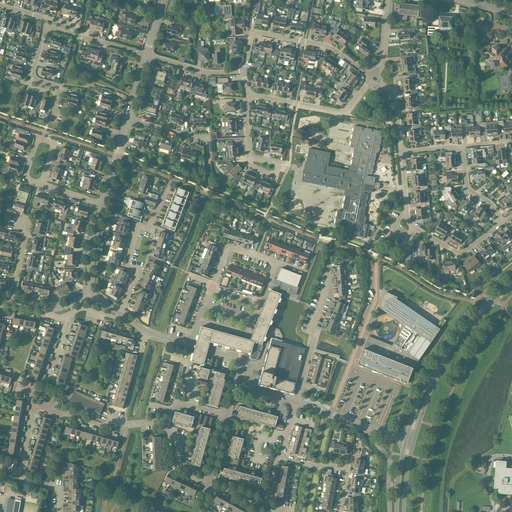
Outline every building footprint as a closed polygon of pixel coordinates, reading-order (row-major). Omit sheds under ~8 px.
[(47,9),(47,10),(50,11),(53,0),(42,0),(42,1),(46,2),(44,8),(47,9)] [(53,11),(56,12),(58,6),(62,7),(63,0),(56,0),(56,1),(54,0),(53,0),(50,11),(53,12),(53,11)] [(64,14),(70,16),(73,6),(69,5),(70,2),(65,0),(63,7),(66,8),(64,14)] [(362,13),(362,9),(368,10),(368,8),(369,8),(370,8),(371,8),(371,7),(371,6),(372,6),(371,5),(371,4),(370,4),(369,3),(369,0),(356,0),(356,1),(355,8),(357,8),(356,12),(358,12),(362,13)] [(223,3),(221,3),(222,18),(231,18),(231,5),(226,6),(226,3),(223,3)] [(70,16),(75,18),(77,11),(80,12),(82,5),(77,4),(76,7),(73,6),(70,16)] [(394,20),(406,21),(407,5),(400,4),(400,5),(395,5),(394,14),(394,20)] [(407,21),(407,16),(410,16),(410,18),(413,18),(413,17),(418,17),(419,6),(407,5),(406,21),(407,21)] [(205,18),(214,18),(214,14),(210,14),(210,8),(204,8),(205,15),(205,18)] [(134,24),(137,17),(130,15),(130,14),(124,12),(122,17),(125,17),(124,21),(134,24)] [(263,15),(261,24),(262,24),(262,25),(262,26),(266,27),(266,26),(267,25),(269,18),(272,18),(272,15),(273,13),(270,12),(269,16),(263,15)] [(298,22),(296,31),(297,31),(296,32),(297,33),(300,33),(301,33),(301,32),(302,32),(302,30),(305,31),(306,24),(308,13),(305,12),(304,17),(302,17),(300,22),(298,22)] [(90,29),(96,30),(100,18),(95,16),(95,17),(89,15),(87,22),(91,23),(90,29)] [(0,29),(3,30),(4,29),(4,27),(7,28),(9,19),(7,18),(7,17),(4,16),(2,23),(0,22),(0,29)] [(455,32),(455,29),(451,28),(452,18),(439,17),(439,28),(428,27),(427,36),(434,36),(434,31),(439,31),(455,32)] [(9,19),(7,28),(13,30),(12,32),(15,33),(16,27),(14,26),(16,19),(12,18),(12,20),(9,19)] [(96,30),(102,32),(104,26),(107,27),(109,21),(103,19),(104,19),(100,18),(96,30)] [(362,18),(361,21),(364,22),(364,26),(364,29),(368,29),(368,26),(375,27),(376,19),(364,18),(362,18)] [(244,28),(244,21),(238,21),(238,20),(230,20),(231,35),(240,35),(239,30),(240,28),(244,28)] [(319,35),(321,25),(316,24),(316,23),(313,23),(314,20),(311,20),(309,29),(314,30),(313,34),(317,35),(317,34),(319,35)] [(16,27),(15,33),(18,34),(18,31),(24,33),(27,24),(24,23),(25,22),(21,21),(19,28),(16,27)] [(24,33),(23,36),(32,38),(34,32),(31,31),(33,24),(30,23),(30,24),(27,24),(24,33)] [(182,26),(176,25),(175,27),(169,26),(167,33),(176,36),(176,35),(179,36),(180,32),(182,26)] [(321,25),(319,35),(322,35),(322,36),(325,37),(326,33),(331,34),(334,28),(321,25)] [(334,39),(338,42),(344,34),(340,31),(340,30),(336,27),(335,26),(332,32),(336,35),(334,39)] [(125,31),(126,30),(119,28),(118,32),(116,32),(115,36),(130,41),(132,33),(125,31)] [(399,40),(410,39),(410,34),(415,33),(414,28),(403,29),(403,33),(399,33),(399,40)] [(338,42),(343,46),(347,41),(349,43),(353,37),(351,35),(349,37),(344,34),(338,42)] [(51,41),(50,45),(57,47),(56,49),(62,51),(69,53),(70,49),(64,48),(65,46),(61,45),(62,42),(56,40),(56,38),(52,37),(51,40),(51,41)] [(226,42),(233,44),(231,54),(239,55),(241,43),(235,42),(235,41),(235,38),(225,38),(226,42)] [(362,38),(358,44),(361,46),(359,50),(368,56),(372,50),(367,46),(369,43),(362,38)] [(208,61),(208,49),(201,49),(201,41),(195,41),(196,48),(199,48),(199,61),(204,61),(204,62),(207,62),(207,61),(208,61)] [(178,44),(170,42),(169,45),(164,44),(162,50),(173,54),(175,47),(177,48),(178,44)] [(254,52),(259,53),(259,52),(265,53),(267,44),(261,42),(260,46),(256,46),(254,52)] [(401,53),(411,52),(410,45),(415,45),(415,42),(408,42),(408,45),(400,46),(401,53)] [(278,51),(278,50),(272,49),(273,45),(267,44),(265,53),(271,54),(270,55),(277,57),(278,51)] [(16,47),(14,53),(17,54),(26,56),(27,54),(28,54),(29,51),(25,50),(26,47),(23,46),(17,45),(16,47)] [(277,57),(276,59),(279,59),(281,61),(284,61),(285,58),(287,48),(284,47),(284,49),(281,48),(281,51),(278,51),(277,57)] [(80,60),(86,62),(87,59),(91,60),(94,50),(88,48),(86,54),(82,53),(80,60)] [(290,59),(290,61),(294,62),(296,51),(292,51),(292,50),(289,50),(289,48),(287,48),(285,58),(290,59)] [(485,53),(485,61),(488,61),(488,62),(489,62),(489,63),(490,63),(491,63),(492,63),(492,62),(493,62),(493,61),(493,60),(502,60),(502,67),(508,67),(507,59),(508,59),(508,54),(507,54),(507,48),(499,49),(499,48),(493,48),(492,48),(492,53),(485,53)] [(48,53),(47,56),(57,59),(59,53),(61,54),(62,51),(56,49),(55,52),(48,50),(47,53),(48,53)] [(99,66),(102,58),(98,57),(100,52),(94,50),(91,60),(95,61),(94,64),(99,66)] [(223,57),(223,50),(217,50),(217,54),(214,54),(214,64),(220,64),(220,57),(223,57)] [(308,61),(310,52),(304,51),(303,55),(300,54),(300,52),(298,63),(304,64),(304,60),(308,61)] [(307,66),(313,67),(316,68),(318,60),(315,60),(316,53),(310,52),(308,61),(307,66)] [(12,59),(12,62),(18,63),(19,61),(26,63),(27,59),(26,59),(26,56),(17,54),(14,53),(12,59)] [(111,55),(110,61),(113,62),(111,66),(122,69),(123,63),(117,61),(118,57),(111,55)] [(57,69),(58,66),(55,65),(57,59),(47,56),(46,59),(46,58),(45,62),(52,64),(51,67),(57,69)] [(407,60),(401,60),(402,66),(412,65),(412,61),(415,61),(414,56),(407,57),(407,60)] [(318,64),(321,65),(326,69),(332,61),(330,59),(331,59),(328,57),(326,59),(324,58),(319,57),(318,64)] [(342,67),(340,70),(336,67),(338,64),(335,62),(334,62),(332,61),(326,69),(331,72),(330,73),(335,76),(338,72),(341,74),(344,69),(342,67)] [(12,62),(11,65),(13,65),(12,71),(21,74),(22,71),(23,71),(24,68),(17,66),(18,63),(12,62)] [(416,74),(416,69),(413,69),(412,65),(402,66),(402,72),(408,72),(409,74),(416,74)] [(105,76),(112,78),(113,74),(120,76),(122,69),(111,66),(110,70),(107,69),(105,76)] [(46,75),(52,77),(53,71),(56,71),(57,69),(51,67),(50,69),(44,68),(43,72),(42,72),(41,75),(45,76),(46,75)] [(156,73),(155,75),(165,78),(166,73),(168,73),(169,70),(163,68),(162,71),(158,70),(157,74),(156,73)] [(8,76),(7,79),(13,81),(14,78),(20,80),(21,80),(22,77),(21,76),(21,74),(12,71),(10,77),(8,76)] [(255,87),(261,88),(263,78),(257,77),(258,74),(255,73),(253,82),(256,83),(255,87)] [(359,80),(351,73),(347,78),(356,84),(359,80)] [(155,75),(155,77),(156,77),(155,80),(159,82),(158,85),(164,86),(165,83),(164,83),(165,78),(155,75)] [(276,91),(282,92),(284,83),(278,81),(279,77),(276,76),(276,77),(274,85),(277,86),(276,91)] [(404,86),(414,85),(414,82),(417,81),(416,79),(417,79),(416,76),(410,77),(410,80),(403,80),(404,86)] [(174,90),(178,91),(179,86),(185,88),(187,79),(181,77),(180,82),(177,81),(174,90)] [(261,88),(267,89),(268,85),(274,86),(274,85),(276,77),(273,77),(272,79),(269,78),(269,80),(263,78),(261,88)] [(233,92),(233,84),(228,84),(228,78),(217,79),(217,85),(223,84),(223,92),(233,92)] [(346,80),(343,79),(342,81),(340,83),(345,87),(347,85),(353,89),(356,84),(347,78),(346,80)] [(187,79),(185,88),(191,89),(190,92),(193,93),(195,86),(192,85),(193,80),(187,79)] [(282,92),(288,93),(289,88),(292,89),(294,80),(291,79),(290,84),(284,83),(282,92)] [(304,96),(309,97),(311,87),(306,86),(306,83),(304,82),(302,89),(305,89),(304,96)] [(205,95),(206,90),(203,89),(205,85),(198,83),(197,87),(195,86),(193,93),(192,95),(206,99),(207,95),(205,95)] [(336,87),(336,88),(339,90),(337,92),(346,99),(349,94),(343,90),(345,87),(340,83),(338,86),(337,86),(336,87)] [(151,89),(151,91),(161,94),(162,88),(163,89),(164,86),(158,85),(157,87),(154,86),(153,90),(151,89)] [(309,97),(315,99),(316,95),(321,96),(323,86),(317,85),(316,85),(314,87),(311,87),(309,97)] [(411,91),(411,94),(418,93),(417,90),(415,90),(414,85),(404,86),(404,91),(411,91)] [(101,91),(100,94),(103,95),(101,101),(106,102),(111,104),(111,101),(112,101),(113,98),(109,97),(111,91),(102,88),(101,91)] [(151,91),(150,93),(152,93),(151,97),(154,98),(154,100),(159,102),(160,102),(162,98),(163,94),(161,94),(151,91)] [(336,99),(342,103),(346,99),(337,92),(334,97),(331,95),(329,97),(335,101),(336,99)] [(68,93),(67,97),(68,97),(68,100),(79,103),(81,97),(82,97),(82,94),(76,93),(75,95),(68,93)] [(405,103),(416,102),(415,97),(418,96),(418,93),(411,94),(412,97),(405,97),(405,103)] [(19,106),(22,107),(22,105),(28,106),(31,97),(28,96),(29,95),(25,94),(23,101),(20,100),(19,106)] [(33,110),(36,111),(38,105),(35,104),(37,97),(34,96),(34,97),(31,97),(28,106),(34,108),(33,110)] [(236,111),(236,103),(231,103),(231,99),(220,100),(220,104),(223,104),(224,107),(226,107),(226,111),(236,111)] [(50,101),(47,100),(47,101),(42,100),(41,106),(38,105),(36,111),(39,112),(40,109),(46,111),(48,105),(49,106),(50,101)] [(66,102),(65,105),(72,107),(71,110),(77,112),(78,109),(77,109),(79,103),(68,100),(67,102),(66,102)] [(147,105),(146,107),(156,110),(158,110),(160,105),(159,105),(159,102),(154,100),(153,103),(149,102),(148,106),(147,105)] [(97,106),(96,109),(102,111),(103,108),(110,110),(111,107),(110,106),(111,104),(106,102),(101,101),(99,107),(97,106)] [(413,108),(413,111),(419,110),(419,107),(416,107),(416,102),(405,103),(406,108),(413,108)] [(263,107),(263,105),(262,105),(262,104),(261,105),(260,105),(259,105),(259,106),(257,105),(256,107),(252,107),(251,114),(252,115),(252,117),(254,118),(255,115),(261,116),(263,107)] [(147,113),(146,116),(149,116),(155,118),(156,115),(155,115),(156,110),(146,107),(146,109),(147,109),(146,112),(147,113)] [(175,112),(175,111),(173,110),(174,108),(171,107),(168,118),(171,118),(169,122),(175,124),(178,114),(175,114),(175,112)] [(269,121),(270,115),(267,114),(269,108),(263,107),(261,116),(264,117),(263,120),(269,121)] [(96,109),(95,112),(98,112),(96,118),(106,121),(107,118),(107,119),(108,115),(102,113),(102,111),(96,109)] [(271,121),(274,122),(274,119),(280,120),(282,110),(276,109),(275,116),(272,115),(271,121)] [(289,125),(290,119),(287,118),(288,112),(282,110),(280,120),(284,121),(283,124),(289,125)] [(406,115),(407,120),(418,119),(417,114),(420,113),(419,110),(413,111),(413,114),(406,115)] [(175,124),(181,126),(183,120),(185,120),(187,114),(185,113),(184,116),(178,114),(175,124)] [(200,128),(206,128),(206,121),(208,121),(208,115),(205,115),(205,118),(199,118),(200,128)] [(194,122),(194,129),(200,128),(199,118),(193,119),(193,116),(190,116),(190,122),(194,122)] [(92,124),(91,126),(97,128),(98,125),(105,127),(106,124),(105,124),(106,121),(96,118),(94,124),(92,124)] [(227,124),(227,127),(237,126),(237,121),(231,121),(231,118),(225,119),(225,122),(225,124),(227,124)] [(414,125),(415,128),(421,127),(421,124),(418,124),(418,119),(407,120),(408,126),(414,125)] [(500,121),(491,122),(492,135),(498,135),(497,128),(500,127),(500,121)] [(503,121),(500,121),(500,127),(504,127),(504,134),(510,134),(509,124),(503,124),(503,121)] [(491,122),(482,123),(483,129),(486,129),(487,136),(492,135),(491,122)] [(469,135),(469,138),(475,137),(474,127),(473,123),(465,124),(466,135),(469,135)] [(479,127),(474,127),(475,137),(480,137),(479,130),(483,129),(482,123),(479,123),(479,127)] [(465,124),(465,125),(461,125),(456,125),(456,129),(457,139),(463,138),(463,136),(466,135),(465,124)] [(91,126),(91,129),(93,129),(93,130),(91,136),(97,138),(97,139),(101,140),(102,137),(101,137),(102,132),(96,130),(97,128),(91,126)] [(226,136),(232,136),(232,132),(238,132),(237,126),(227,127),(228,130),(226,130),(226,133),(226,136)] [(350,142),(349,145),(350,146),(350,148),(357,149),(356,152),(354,152),(354,153),(353,154),(352,157),(353,158),(352,160),(351,161),(351,164),(351,165),(351,166),(358,167),(357,174),(358,174),(358,173),(360,174),(360,175),(362,175),(361,179),(362,180),(363,180),(363,184),(366,184),(374,186),(374,185),(375,179),(374,178),(368,176),(368,174),(372,175),(372,174),(373,173),(374,170),(373,169),(373,167),(374,166),(375,163),(374,162),(374,161),(375,161),(377,152),(379,153),(379,151),(380,151),(381,148),(380,147),(380,145),(381,144),(382,141),(381,140),(382,138),(383,137),(383,134),(383,133),(383,132),(375,130),(375,133),(373,132),(373,131),(372,130),(367,129),(366,130),(365,131),(363,130),(364,128),(354,126),(354,127),(353,128),(352,131),(353,132),(352,134),(351,135),(351,138),(352,139),(351,142),(350,142)] [(444,130),(439,131),(440,141),(445,140),(445,133),(448,133),(447,126),(444,127),(444,130)] [(454,129),(454,126),(451,127),(451,126),(447,126),(448,133),(451,132),(452,139),(457,139),(456,129),(454,129)] [(408,132),(409,137),(419,136),(419,131),(421,131),(421,127),(415,128),(415,131),(408,132)] [(16,130),(15,133),(19,135),(17,141),(26,144),(27,144),(29,138),(24,136),(25,131),(16,128),(16,130)] [(433,134),(434,141),(440,141),(439,131),(436,131),(436,128),(433,128),(430,128),(430,134),(433,134)] [(147,141),(148,138),(146,138),(147,136),(151,137),(152,133),(144,130),(142,134),(137,132),(135,138),(147,141)] [(145,144),(146,145),(147,141),(135,138),(133,144),(139,146),(138,150),(144,151),(145,147),(144,147),(145,144)] [(257,150),(264,152),(265,146),(268,147),(269,141),(269,140),(259,138),(257,150)] [(172,156),(173,156),(175,147),(172,146),(173,142),(163,139),(160,149),(170,151),(169,155),(168,157),(171,158),(172,156)] [(11,147),(10,149),(16,151),(17,148),(24,151),(26,144),(17,141),(16,141),(14,148),(11,147)] [(274,144),(275,142),(272,141),(269,141),(268,147),(271,147),(269,153),(275,154),(277,144),(274,144)] [(226,147),(227,152),(239,151),(238,146),(233,146),(232,143),(226,144),(226,147)] [(282,145),(277,144),(275,154),(281,155),(282,149),(285,150),(286,144),(283,143),(282,145)] [(59,153),(69,156),(71,151),(73,152),(73,150),(76,151),(77,148),(66,144),(64,149),(61,148),(59,153)] [(188,151),(188,150),(185,149),(186,146),(182,145),(180,153),(183,154),(181,159),(194,163),(197,154),(188,151)] [(306,163),(302,182),(345,191),(344,195),(346,196),(352,197),(354,190),(355,190),(354,191),(357,192),(357,191),(359,191),(359,187),(361,186),(362,187),(363,184),(363,180),(362,180),(361,179),(362,175),(360,175),(360,174),(358,173),(358,174),(357,174),(358,167),(351,166),(350,166),(349,171),(328,167),(331,153),(309,149),(307,163),(306,163)] [(484,153),(484,149),(478,150),(478,153),(471,154),(472,159),(482,158),(486,158),(485,153),(484,153)] [(498,158),(495,158),(496,164),(502,164),(502,163),(507,163),(507,164),(507,159),(506,159),(505,150),(498,151),(498,158)] [(227,161),(233,160),(233,157),(239,157),(239,151),(227,152),(227,161)] [(9,153),(8,156),(11,157),(9,164),(10,164),(18,167),(19,167),(21,160),(14,158),(15,155),(9,153)] [(58,158),(67,162),(69,156),(59,153),(58,158)] [(440,158),(445,157),(446,163),(456,162),(456,156),(451,157),(451,155),(452,155),(451,153),(440,154),(440,158)] [(411,160),(411,166),(422,165),(421,159),(427,159),(426,156),(418,157),(419,160),(411,160)] [(93,158),(91,163),(101,167),(103,161),(93,158)] [(479,167),(485,167),(486,167),(485,163),(482,164),(482,158),(472,159),(472,165),(479,164),(479,167)] [(444,172),(450,171),(450,168),(457,167),(456,162),(446,163),(447,168),(443,169),(444,172)] [(90,169),(99,172),(101,167),(91,163),(90,169)] [(10,164),(10,165),(7,164),(7,165),(7,166),(7,167),(6,168),(5,168),(4,168),(2,169),(1,169),(1,170),(1,171),(1,172),(10,175),(11,172),(18,174),(20,167),(19,167),(18,167),(10,164)] [(231,164),(230,164),(229,164),(228,164),(227,164),(227,165),(226,165),(226,166),(225,167),(225,168),(233,177),(234,179),(237,176),(236,175),(242,170),(237,164),(234,167),(231,164)] [(412,171),(420,170),(420,173),(426,172),(426,169),(422,170),(422,165),(411,166),(412,171)] [(53,168),(52,171),(53,172),(53,173),(61,175),(63,176),(66,177),(67,172),(63,170),(55,168),(54,167),(53,168)] [(485,179),(484,170),(473,171),(473,180),(485,179)] [(412,177),(413,182),(423,181),(423,178),(425,178),(427,177),(426,172),(420,173),(420,176),(412,177)] [(51,173),(51,176),(51,177),(51,178),(59,180),(58,184),(64,186),(65,182),(66,180),(65,179),(66,177),(63,176),(61,175),(53,173),(52,173),(51,173)] [(251,175),(246,173),(244,178),(241,177),(239,183),(242,184),(242,185),(242,186),(243,186),(244,187),(245,187),(246,186),(247,186),(248,184),(247,184),(251,175)] [(458,182),(457,176),(451,176),(450,173),(443,174),(444,177),(446,177),(447,183),(458,182)] [(252,188),(255,190),(257,184),(254,183),(256,178),(251,175),(247,184),(248,184),(252,186),(252,188)] [(144,178),(143,178),(141,184),(149,187),(149,188),(150,188),(151,186),(150,186),(151,181),(152,178),(144,176),(144,178)] [(85,177),(83,182),(95,186),(95,185),(96,186),(97,185),(98,182),(97,181),(96,181),(87,178),(85,177)] [(488,193),(496,187),(494,184),(496,182),(492,177),(487,181),(489,183),(484,187),(488,193)] [(258,189),(263,191),(267,182),(262,180),(260,185),(257,184),(255,190),(258,191),(258,189)] [(413,188),(421,187),(421,190),(428,189),(427,186),(424,186),(423,181),(413,182),(413,188)] [(79,187),(78,190),(84,192),(85,189),(93,191),(94,191),(95,191),(96,188),(95,187),(94,187),(95,186),(83,182),(83,183),(80,182),(79,187)] [(271,196),(273,191),(270,190),(273,184),(267,182),(263,191),(268,193),(268,195),(271,196)] [(155,206),(158,196),(147,193),(149,188),(149,187),(141,184),(138,192),(141,193),(140,195),(146,197),(144,203),(155,206)] [(335,220),(334,223),(335,224),(334,225),(345,227),(345,230),(345,231),(351,232),(352,231),(351,236),(365,238),(366,234),(368,235),(369,228),(367,228),(368,224),(364,224),(365,222),(366,222),(366,219),(366,217),(366,216),(364,216),(365,209),(365,208),(366,207),(367,204),(366,203),(366,201),(367,200),(368,197),(367,196),(367,195),(364,194),(365,192),(371,193),(373,192),(374,187),(374,186),(366,184),(363,184),(362,187),(361,186),(359,187),(359,191),(357,191),(357,192),(354,191),(355,190),(354,190),(352,197),(346,196),(345,197),(344,197),(344,200),(344,201),(344,204),(343,204),(342,207),(343,208),(343,210),(345,210),(345,212),(337,211),(337,212),(336,213),(336,216),(336,217),(336,219),(335,220)] [(20,185),(18,193),(20,194),(19,197),(27,200),(30,188),(20,185)] [(445,201),(449,199),(457,193),(454,189),(452,190),(450,187),(445,188),(445,191),(442,193),(443,196),(445,201)] [(173,196),(176,197),(186,201),(189,193),(179,189),(177,194),(174,193),(173,196)] [(422,193),(414,194),(414,199),(425,198),(425,197),(428,197),(428,189),(421,190),(422,193)] [(454,202),(460,198),(457,193),(449,199),(445,201),(448,206),(449,205),(451,208),(456,204),(454,202)] [(32,204),(37,206),(38,202),(47,205),(49,197),(39,194),(38,197),(34,196),(32,204)] [(13,209),(23,212),(27,200),(19,197),(18,201),(15,200),(13,209)] [(173,204),(183,208),(186,201),(176,197),(174,201),(171,200),(170,204),(173,205),(173,204)] [(498,201),(502,206),(504,204),(508,209),(511,205),(511,204),(506,197),(504,199),(502,197),(498,201)] [(423,203),(423,206),(429,206),(429,203),(425,203),(425,198),(414,199),(415,204),(423,203)] [(48,210),(52,211),(53,209),(58,210),(61,200),(56,199),(53,206),(50,204),(48,210)] [(458,209),(461,211),(461,210),(467,214),(468,212),(473,203),(467,199),(463,206),(461,204),(458,209)] [(61,200),(58,210),(63,212),(62,215),(65,216),(67,210),(64,209),(67,202),(61,200)] [(143,203),(133,200),(130,208),(140,211),(140,212),(143,212),(143,213),(144,209),(141,208),(143,203)] [(170,212),(180,216),(182,211),(184,212),(185,209),(183,208),(173,204),(173,205),(171,209),(168,208),(167,211),(170,212)] [(77,214),(87,217),(89,211),(82,209),(83,206),(76,205),(75,208),(78,208),(77,214)] [(416,210),(416,216),(427,215),(426,209),(430,209),(429,206),(423,206),(423,209),(416,210)] [(469,215),(474,218),(475,216),(479,218),(483,212),(484,211),(478,207),(475,212),(472,210),(469,215)] [(133,221),(140,223),(141,220),(142,217),(139,216),(140,212),(140,211),(130,208),(127,216),(134,218),(133,221)] [(167,220),(177,224),(180,216),(170,212),(168,217),(165,216),(164,219),(167,220)] [(489,216),(483,212),(479,218),(478,220),(484,224),(486,221),(485,221),(489,216)] [(431,222),(431,219),(427,220),(427,215),(416,216),(417,221),(424,220),(425,223),(431,222)] [(72,216),(72,219),(75,220),(74,225),(84,228),(85,223),(78,221),(79,218),(72,216)] [(121,216),(118,225),(129,228),(130,223),(131,219),(121,216)] [(439,235),(443,227),(445,225),(440,222),(442,219),(439,218),(436,223),(439,225),(435,231),(435,232),(435,234),(439,235)] [(161,227),(174,232),(177,224),(167,220),(165,225),(162,224),(161,227)] [(36,222),(35,228),(47,230),(49,222),(43,221),(42,224),(36,222)] [(66,228),(65,232),(66,232),(74,234),(74,231),(82,233),(84,228),(74,225),(72,229),(66,228)] [(120,234),(121,232),(127,233),(129,228),(118,225),(118,226),(117,225),(114,233),(120,234)] [(448,230),(450,231),(454,226),(451,225),(449,228),(445,225),(443,227),(439,235),(442,238),(444,237),(448,230)] [(455,231),(457,228),(454,226),(450,231),(453,233),(449,240),(450,240),(449,241),(450,242),(453,244),(459,233),(455,231)] [(230,229),(228,238),(233,240),(235,231),(236,228),(231,227),(231,229),(230,229)] [(40,235),(39,237),(45,239),(47,230),(35,228),(34,233),(40,235)] [(14,242),(15,236),(6,234),(7,231),(1,230),(0,230),(0,235),(5,237),(4,240),(14,242)] [(159,237),(168,239),(169,235),(171,235),(172,232),(166,230),(164,230),(163,233),(160,232),(159,237)] [(458,245),(459,245),(463,238),(465,240),(468,235),(466,233),(461,230),(460,233),(459,233),(453,244),(457,246),(458,246),(458,245)] [(79,243),(80,238),(73,237),(74,234),(66,232),(68,232),(67,236),(70,237),(69,242),(79,243)] [(508,247),(511,245),(511,244),(511,242),(511,237),(511,236),(509,238),(504,232),(499,236),(506,244),(508,247)] [(115,236),(114,241),(125,244),(126,239),(120,237),(120,234),(114,233),(114,235),(115,236)] [(255,236),(250,235),(247,244),(253,245),(254,241),(256,242),(259,234),(256,233),(255,236)] [(501,252),(503,250),(501,248),(506,244),(499,236),(495,240),(499,245),(497,247),(501,252)] [(32,239),(31,244),(44,247),(45,239),(39,237),(39,240),(32,239)] [(268,240),(265,248),(270,250),(273,242),(268,240)] [(117,247),(123,249),(125,244),(114,241),(112,246),(111,245),(110,248),(112,249),(116,250),(117,247)] [(209,244),(207,249),(216,253),(218,248),(214,246),(215,243),(209,241),(208,244),(209,244)] [(65,246),(65,250),(71,251),(71,248),(78,249),(79,243),(69,242),(68,247),(65,246)] [(270,250),(275,252),(278,244),(273,242),(270,250)] [(37,251),(36,254),(42,255),(44,247),(31,244),(30,249),(37,251)] [(278,244),(275,252),(280,254),(283,246),(278,244)] [(11,257),(12,250),(6,249),(7,246),(1,245),(0,248),(0,247),(0,250),(1,251),(1,255),(11,257)] [(483,248),(490,257),(495,253),(496,255),(499,253),(495,249),(493,250),(488,245),(483,248)] [(280,254),(285,256),(288,248),(283,246),(280,254)] [(413,262),(417,262),(418,262),(421,262),(421,257),(427,256),(427,250),(426,246),(419,246),(420,248),(416,249),(413,249),(414,253),(414,255),(413,255),(413,258),(411,261),(413,262)] [(122,254),(115,252),(116,250),(112,249),(110,248),(109,251),(113,252),(112,257),(120,259),(122,254)] [(285,256),(290,258),(293,250),(288,248),(285,256)] [(293,250),(290,258),(295,260),(298,252),(299,252),(299,250),(294,248),(294,250),(293,250)] [(486,261),(488,260),(487,259),(490,257),(483,248),(479,252),(483,258),(481,260),(485,264),(487,262),(486,261)] [(207,249),(206,254),(214,258),(216,253),(207,249)] [(427,250),(427,256),(427,261),(435,260),(435,265),(439,264),(438,255),(435,256),(434,249),(427,250)] [(64,254),(67,255),(67,260),(78,260),(78,255),(70,255),(71,251),(65,250),(64,254)] [(163,260),(162,259),(164,254),(155,252),(153,257),(154,257),(154,259),(157,260),(165,263),(165,262),(165,261),(164,261),(164,260),(163,260)] [(298,252),(295,260),(300,262),(303,254),(299,252),(298,252)] [(28,261),(40,263),(42,255),(36,254),(35,256),(29,255),(28,261)] [(306,264),(309,256),(303,254),(300,262),(306,264)] [(109,262),(119,265),(120,259),(112,257),(110,256),(108,261),(106,261),(105,264),(108,264),(109,262)] [(463,266),(469,273),(480,264),(473,256),(470,259),(472,261),(470,263),(468,261),(463,266)] [(0,270),(8,272),(9,265),(3,264),(4,261),(0,259),(0,270)] [(213,262),(204,259),(202,264),(211,267),(213,262)] [(64,268),(70,268),(70,265),(78,265),(78,260),(67,260),(67,265),(64,265),(64,268)] [(33,270),(39,271),(40,263),(28,261),(27,266),(33,267),(33,270)] [(153,261),(152,263),(150,267),(158,271),(161,267),(161,266),(163,266),(163,265),(164,265),(157,262),(153,261)] [(441,275),(444,275),(444,272),(450,271),(449,261),(443,262),(444,269),(441,269),(441,275)] [(454,261),(449,261),(450,271),(455,271),(455,274),(458,273),(458,268),(455,268),(454,261)] [(211,267),(202,264),(200,268),(209,272),(211,267)] [(229,266),(226,273),(231,275),(234,268),(229,266)] [(117,267),(117,268),(119,270),(117,274),(127,279),(130,275),(120,270),(121,268),(117,267)] [(158,271),(150,267),(148,272),(156,276),(158,271)] [(209,272),(200,268),(198,273),(207,277),(209,272)] [(231,275),(236,277),(239,269),(234,268),(231,275)] [(297,287),(301,276),(281,268),(277,279),(275,278),(273,284),(281,287),(280,289),(296,295),(299,287),(297,287)] [(236,277),(241,279),(244,271),(239,269),(236,277)] [(244,271),(241,279),(246,281),(249,273),(244,271)] [(66,278),(65,279),(71,283),(74,278),(78,278),(78,272),(68,272),(68,277),(66,278)] [(156,276),(148,272),(146,277),(154,281),(156,276)] [(246,281),(251,283),(254,275),(249,273),(246,281)] [(114,276),(112,280),(124,286),(125,283),(125,284),(127,279),(117,274),(116,277),(114,276)] [(254,275),(251,283),(256,285),(259,277),(254,275)] [(154,281),(146,277),(143,281),(152,285),(154,281)] [(262,287),(265,279),(259,277),(256,285),(262,287)] [(70,291),(68,288),(71,283),(65,279),(64,280),(65,283),(61,285),(65,294),(70,291)] [(120,293),(123,289),(122,289),(124,286),(112,280),(111,283),(111,284),(109,288),(120,293)] [(34,284),(29,282),(27,292),(32,293),(33,288),(36,288),(37,282),(34,281),(34,284)] [(141,286),(149,290),(152,285),(143,281),(141,286)] [(37,282),(36,288),(39,289),(38,295),(43,296),(45,286),(40,285),(41,283),(37,282)] [(53,285),(51,285),(50,287),(45,286),(43,296),(48,297),(49,292),(54,292),(53,285)] [(56,287),(55,285),(53,285),(54,292),(58,292),(60,296),(65,294),(61,285),(56,287)] [(198,295),(200,290),(187,285),(186,287),(190,289),(189,292),(198,295)] [(105,293),(115,300),(117,297),(118,298),(120,293),(109,288),(110,289),(108,293),(106,292),(105,293)] [(348,296),(348,290),(338,291),(339,296),(340,296),(340,299),(345,300),(345,296),(348,296)] [(149,294),(140,291),(138,295),(147,299),(149,294)] [(262,345),(266,334),(282,295),(271,291),(260,319),(258,318),(256,324),(258,324),(251,341),(262,345)] [(184,293),(183,295),(196,300),(198,295),(189,292),(188,294),(184,293)] [(363,364),(363,365),(401,380),(402,380),(408,382),(413,368),(440,329),(400,302),(402,300),(386,292),(380,309),(380,308),(406,326),(392,346),(369,337),(369,336),(360,357),(358,363),(363,364)] [(136,300),(145,304),(147,299),(138,295),(136,300)] [(183,298),(186,299),(185,302),(194,305),(196,300),(183,295),(183,298)] [(136,300),(135,305),(143,308),(145,304),(136,300)] [(342,303),(338,302),(336,307),(344,310),(346,305),(348,306),(349,303),(343,300),(342,303)] [(180,303),(180,305),(192,310),(194,305),(185,302),(184,304),(180,303)] [(135,314),(140,316),(143,308),(135,305),(133,310),(136,311),(135,314)] [(181,312),(190,315),(192,310),(180,305),(179,308),(182,309),(181,312)] [(336,307),(334,311),(342,315),(344,310),(336,307)] [(334,311),(332,316),(341,319),(342,315),(334,311)] [(177,313),(176,315),(188,320),(190,315),(181,312),(180,314),(177,313)] [(177,322),(186,326),(188,320),(176,315),(175,318),(178,319),(177,322)] [(339,324),(341,319),(332,316),(330,321),(339,324)] [(446,320),(442,318),(437,326),(441,328),(446,320)] [(328,325),(337,329),(339,324),(330,321),(328,325)] [(88,327),(79,324),(78,329),(86,332),(88,327)] [(326,330),(335,334),(337,329),(328,325),(326,330)] [(56,329),(48,326),(46,332),(55,335),(56,329)] [(103,326),(101,336),(106,337),(109,328),(103,326)] [(212,330),(201,327),(196,346),(191,362),(202,365),(207,349),(212,330)] [(55,335),(46,332),(44,337),(53,340),(55,335)] [(210,343),(218,345),(226,347),(251,354),(250,356),(250,357),(251,358),(252,360),(253,360),(255,360),(256,360),(257,359),(257,358),(258,356),(261,348),(242,341),(243,340),(213,332),(210,343)] [(132,345),(135,336),(130,334),(127,343),(132,345)] [(53,340),(44,337),(43,342),(51,345),(53,340)] [(269,350),(259,385),(270,388),(273,389),(293,394),(296,381),(300,369),(303,358),(303,355),(305,350),(305,349),(281,342),(273,340),(272,340),(270,346),(269,350)] [(43,342),(41,347),(49,350),(51,345),(43,342)] [(49,350),(41,347),(39,352),(48,355),(49,350)] [(69,355),(77,358),(79,353),(71,350),(69,355)] [(39,352),(37,358),(46,360),(48,355),(39,352)] [(138,356),(127,353),(125,359),(137,362),(138,356)] [(46,360),(37,358),(36,363),(44,366),(46,360)] [(205,359),(205,360),(210,362),(209,366),(213,367),(215,359),(211,358),(210,360),(205,359)] [(124,364),(135,367),(137,362),(125,359),(124,364)] [(316,366),(315,367),(328,370),(329,369),(325,368),(326,364),(317,362),(316,366)] [(44,366),(36,363),(34,368),(42,371),(44,366)] [(167,366),(166,369),(176,372),(177,367),(164,363),(163,365),(167,366)] [(124,364),(122,369),(134,372),(135,367),(124,364)] [(196,377),(207,380),(210,370),(199,367),(196,377)] [(32,373),(41,376),(42,371),(34,368),(32,373)] [(122,369),(121,374),(132,377),(134,372),(122,369)] [(216,377),(212,391),(208,405),(219,408),(227,380),(226,380),(227,375),(216,372),(215,377),(216,377)] [(313,374),(312,377),(325,381),(326,379),(323,378),(323,377),(323,375),(314,372),(313,374)] [(30,378),(39,381),(41,376),(32,373),(30,378)] [(164,377),(163,379),(173,382),(174,377),(161,373),(160,376),(164,377)] [(119,379),(131,383),(132,377),(121,374),(119,379)] [(312,379),(311,383),(320,386),(321,383),(325,384),(325,382),(325,381),(312,377),(312,379)] [(119,379),(118,385),(129,388),(131,383),(119,379)] [(161,387),(160,390),(170,393),(171,387),(158,384),(157,386),(161,387)] [(116,390),(128,393),(129,388),(118,385),(116,390)] [(128,393),(116,390),(115,395),(126,398),(128,393)] [(75,391),(70,402),(75,404),(80,393),(75,391)] [(80,393),(75,404),(80,406),(85,395),(80,393)] [(157,400),(167,403),(168,398),(155,394),(154,396),(158,397),(157,400)] [(90,397),(85,395),(80,406),(85,409),(90,397)] [(115,395),(113,400),(125,403),(126,398),(115,395)] [(95,399),(90,397),(85,409),(90,411),(95,399)] [(100,402),(95,399),(90,411),(95,413),(100,402)] [(112,406),(123,409),(125,403),(113,400),(112,406)] [(100,415),(105,404),(100,402),(95,413),(100,415)] [(232,415),(275,427),(278,417),(238,405),(236,411),(239,411),(239,413),(233,411),(232,415)] [(289,411),(287,411),(287,409),(287,407),(285,406),(284,406),(283,405),(281,406),(280,407),(279,411),(281,411),(279,418),(286,420),(289,411)] [(172,423),(194,429),(195,424),(192,423),(194,417),(175,412),(172,423)] [(297,431),(307,434),(308,431),(311,432),(312,430),(299,426),(297,431)] [(201,427),(191,464),(201,467),(212,430),(201,427)] [(309,440),(310,438),(306,437),(307,434),(297,431),(296,437),(309,440)] [(236,464),(240,465),(242,459),(238,458),(244,439),(233,436),(228,455),(225,454),(223,460),(228,462),(229,455),(231,456),(230,458),(235,460),(236,457),(238,458),(236,464)] [(332,441),(330,448),(333,448),(333,452),(339,453),(341,445),(334,444),(335,442),(332,441)] [(294,442),(293,447),(306,451),(307,448),(303,447),(304,445),(294,442)] [(341,445),(339,453),(346,455),(346,451),(349,451),(351,444),(348,444),(341,443),(341,445)] [(291,453),(301,455),(302,452),(305,453),(306,451),(293,447),(291,453)] [(363,468),(363,467),(364,461),(367,461),(367,458),(360,457),(360,460),(356,459),(355,466),(363,468)] [(511,511),(511,469),(504,469),(505,462),(496,462),(494,488),(499,489),(499,493),(511,494),(511,511)] [(65,471),(65,473),(78,473),(78,468),(76,468),(76,466),(70,463),(70,471),(65,471)] [(357,473),(357,476),(364,477),(364,474),(366,468),(363,467),(363,468),(355,466),(353,473),(357,473)] [(259,489),(260,486),(262,478),(224,468),(221,479),(259,489)] [(168,474),(164,482),(169,485),(173,477),(168,474)] [(327,482),(339,484),(340,482),(336,481),(336,478),(335,478),(336,476),(329,474),(328,477),(325,476),(324,482),(327,482)] [(360,487),(362,487),(363,481),(364,477),(357,476),(356,479),(352,478),(351,485),(360,486),(360,487)] [(173,477),(169,485),(174,487),(178,479),(173,477)] [(182,481),(178,479),(174,487),(179,489),(182,481)] [(187,484),(182,481),(179,489),(184,492),(187,484)] [(192,486),(187,484),(184,492),(189,494),(192,486)] [(361,493),(358,493),(360,487),(360,486),(351,485),(350,491),(354,492),(353,495),(360,496),(361,493)] [(194,496),(197,489),(192,486),(189,494),(194,496)] [(285,499),(286,494),(277,492),(276,498),(279,498),(279,501),(288,503),(289,500),(285,499)] [(217,494),(213,502),(218,504),(222,497),(217,494)] [(353,499),(349,499),(349,505),(357,506),(357,499),(360,499),(360,496),(353,495),(353,499)] [(222,497),(218,504),(222,507),(226,499),(222,497)] [(14,500),(6,498),(5,508),(3,511),(12,511),(13,510),(14,500)] [(227,509),(231,502),(226,499),(222,507),(227,509)] [(231,511),(236,504),(231,502),(227,509),(231,511)]
